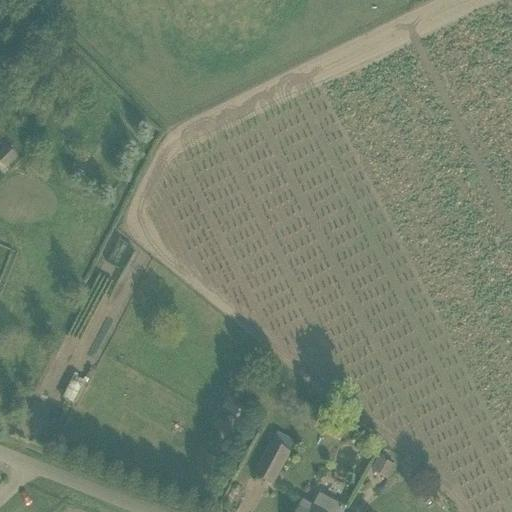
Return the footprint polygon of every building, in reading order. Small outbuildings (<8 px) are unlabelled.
[(0,164),(5,170),(16,158),(5,147),(0,152),(0,164)] [(322,430),(331,414),(323,409),(314,426),(322,430)] [(271,486),(281,468),(295,442),(276,434),(253,476),(271,486)] [(394,468),(377,459),(370,472),(387,481),(394,468)] [(296,511),(343,511),(346,508),(317,492),(309,506),(302,503),(296,511)]
